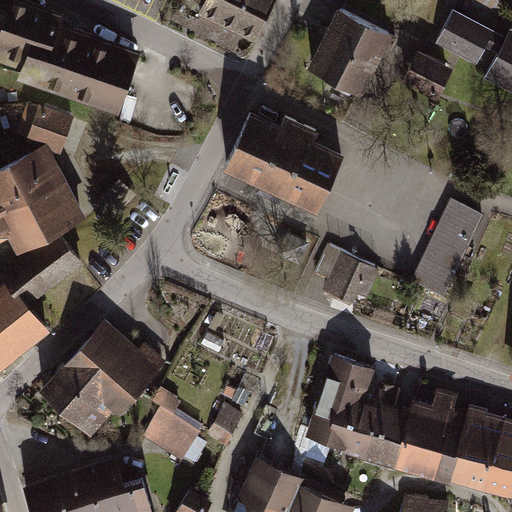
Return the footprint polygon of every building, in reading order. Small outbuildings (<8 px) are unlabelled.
[(0,0),(0,21),(3,23),(0,32),(0,46),(27,56),(21,72),(118,107),(137,55),(96,40),(98,36),(58,22),(59,17),(40,10),(40,7),(20,1),(19,0),(0,0)] [(235,46),(243,28),(191,0),(182,0),(175,16),(235,46)] [(191,0),(243,28),(256,34),(273,0),(191,0)] [(328,36),(313,65),(361,89),(361,87),(365,89),(369,80),(366,78),(382,47),(389,51),(396,36),(389,32),(390,31),(342,7),(331,29),(328,27),(324,34),(328,36)] [(452,13),(438,40),(477,61),(486,45),(492,34),(452,13)] [(511,27),(507,36),(494,30),(492,34),(486,45),(499,52),(500,50),(509,47),(508,43),(511,42),(511,27)] [(511,42),(508,43),(509,47),(500,50),(499,52),(488,72),(511,84),(511,42)] [(415,80),(436,90),(447,67),(426,57),(415,80)] [(33,136),(61,147),(72,118),(31,103),(22,131),(33,135),(33,136)] [(251,112),(227,162),(319,204),(342,154),(312,140),(317,129),(286,115),(281,126),(251,112)] [(81,214),(46,145),(0,168),(0,193),(1,195),(26,242),(81,214)] [(98,205),(111,218),(136,194),(123,181),(98,205)] [(1,195),(0,196),(0,222),(2,227),(0,234),(7,231),(16,247),(26,242),(1,195)] [(452,206),(418,279),(445,292),(480,219),(452,206)] [(14,284),(27,300),(81,259),(61,232),(6,273),(14,284)] [(307,241),(289,233),(280,251),(298,260),(307,241)] [(378,268),(353,256),(336,291),(352,299),(356,289),(366,294),(378,268)] [(0,355),(13,345),(16,348),(47,324),(27,300),(14,284),(0,293),(0,355)] [(39,383),(89,428),(113,401),(119,406),(149,373),(160,356),(145,342),(132,357),(99,329),(55,377),(50,372),(39,383)] [(336,353),(309,431),(348,443),(361,400),(370,403),(374,386),(366,384),(373,365),(336,353)] [(348,443),(365,449),(371,426),(375,421),(381,405),(392,408),(398,386),(382,382),(381,388),(374,386),(370,403),(361,400),(348,443)] [(434,469),(434,468),(452,412),(456,396),(438,391),(433,407),(414,401),(412,408),(397,458),(434,469)] [(242,413),(226,403),(216,421),(210,430),(228,441),(242,413)] [(267,435),(279,409),(267,403),(256,430),(267,435)] [(162,404),(146,429),(184,452),(200,427),(162,404)] [(397,458),(412,408),(404,405),(403,410),(392,408),(381,405),(375,421),(371,426),(365,449),(396,459),(397,458)] [(468,417),(454,468),(488,477),(502,426),(484,421),(487,411),(471,406),(468,417)] [(505,416),(487,411),(484,421),(502,426),(505,416)] [(468,417),(452,412),(434,468),(453,473),(454,468),(468,417)] [(505,416),(502,426),(488,477),(511,482),(511,431),(504,429),(506,419),(508,414),(506,413),(505,416)] [(255,501),(250,511),(304,511),(316,488),(300,481),(303,474),(261,455),(246,488),(240,485),(238,492),(243,494),(242,495),(255,501)] [(92,467),(106,511),(124,511),(129,511),(150,504),(151,504),(143,477),(121,483),(114,460),(92,467)] [(72,473),(27,487),(34,511),(106,511),(92,467),(72,473)] [(338,511),(343,501),(316,488),(304,511),(338,511)] [(186,511),(200,511),(208,500),(190,490),(179,508),(186,511)] [(403,511),(447,511),(449,501),(406,497),(403,511)]
